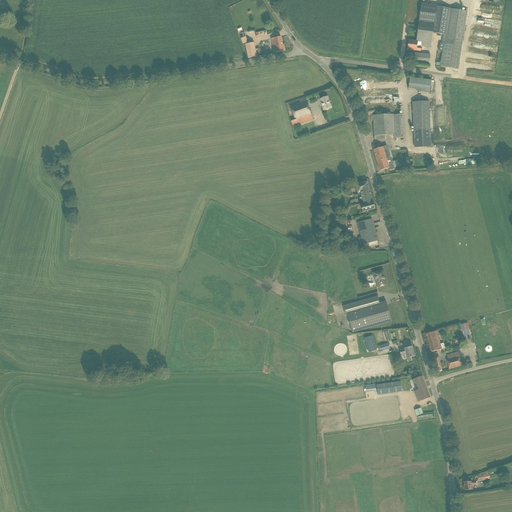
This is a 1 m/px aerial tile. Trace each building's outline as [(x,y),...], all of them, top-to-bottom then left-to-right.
[(420,15),(416,41),(422,42),(421,46),(431,47),(433,33),(437,6),(421,3),(420,15)] [(449,9),(437,6),(433,33),(443,34),(445,35),(449,9)] [(440,43),(439,51),(443,51),(440,66),(457,69),(458,64),(467,11),(452,9),(449,9),(445,35),(443,34),(442,39),(442,44),(440,43)] [(239,34),(243,44),(248,43),(244,32),(239,34)] [(271,39),(274,53),(285,51),(284,45),(282,45),(281,37),(271,39)] [(409,40),(408,50),(421,51),(421,46),(422,42),(416,41),(411,40),(409,40)] [(254,43),(245,45),(248,58),(257,56),(254,43)] [(414,53),(413,62),(413,65),(429,66),(430,55),(414,53)] [(410,78),(408,88),(429,91),(431,80),(410,78)] [(319,99),(323,110),(331,108),(327,97),(319,99)] [(291,122),(293,127),(313,119),(305,98),(289,103),(295,120),(291,122)] [(429,101),(413,102),(414,143),(415,147),(431,147),(429,101)] [(402,114),(378,115),(373,116),(374,140),(385,139),(385,134),(394,134),(395,138),(403,138),(402,114)] [(379,144),(377,144),(372,146),(380,171),(383,170),(389,168),(389,170),(394,169),(392,161),(391,161),(388,150),(387,150),(386,149),(387,148),(386,145),(381,147),(381,144),(379,144)] [(367,181),(362,182),(355,184),(362,212),(375,209),(367,181)] [(372,219),(357,223),(362,239),(357,241),(359,245),(363,245),(364,248),(378,244),(372,219)] [(384,276),(383,270),(373,273),(375,281),(376,281),(378,287),(386,285),(384,277),(384,276)] [(392,321),(386,301),(379,303),(378,296),(343,306),(345,315),(347,314),(352,332),(392,321)] [(462,332),(469,330),(468,323),(460,325),(462,332)] [(435,331),(430,332),(425,334),(430,352),(441,349),(439,342),(438,343),(435,331)] [(377,350),(372,336),(364,338),(365,343),(368,353),(377,350)] [(388,343),(378,346),(379,350),(382,349),(382,351),(390,349),(388,343)] [(405,349),(399,351),(399,354),(400,353),(401,355),(404,354),(406,362),(412,361),(411,358),(415,356),(412,346),(404,348),(405,349)] [(446,360),(447,364),(449,369),(462,365),(458,352),(447,356),(448,360),(446,360)] [(432,358),(435,373),(442,371),(438,356),(432,358)] [(418,402),(430,397),(422,376),(412,380),(414,384),(413,384),(416,391),(414,392),(418,402)] [(401,382),(396,383),(377,386),(378,395),(402,391),(401,382)] [(421,408),(416,410),(414,410),(417,416),(423,414),(421,408)] [(478,475),(478,480),(479,481),(486,480),(485,479),(489,478),(488,473),(481,474),(478,475)] [(476,484),(477,484),(477,481),(476,481),(471,482),(471,481),(464,482),(464,490),(472,490),(472,485),(476,485),(476,484)]
